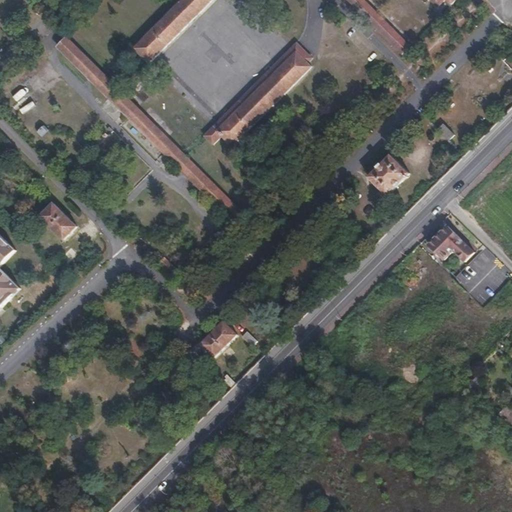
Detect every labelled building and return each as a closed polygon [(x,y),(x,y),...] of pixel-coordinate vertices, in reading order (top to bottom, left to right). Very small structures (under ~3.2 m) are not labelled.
[(181,0),(132,48),(147,63),(211,0),(181,0)] [(362,0),(345,0),(401,55),(409,47),(362,0)] [(242,214),(66,37),(56,47),(83,74),(120,111),(126,117),(171,162),(232,224),(242,214)] [(312,58),(296,43),(291,48),(306,64),(312,58)] [(220,138),(230,148),(311,68),(306,64),(291,48),(202,136),(212,146),(220,138)] [(14,96),(27,85),(22,80),(10,91),(14,96)] [(14,101),(22,112),(26,109),(18,98),(14,101)] [(171,162),(126,117),(117,126),(162,171),(171,162)] [(441,126),(435,132),(446,143),(452,137),(441,126)] [(111,130),(99,143),(135,179),(148,167),(111,130)] [(94,147),(82,160),(118,196),(131,184),(94,147)] [(367,179),(386,197),(409,174),(390,156),(367,179)] [(52,204),(38,217),(61,241),(75,228),(52,204)] [(423,246),(442,263),(458,247),(469,258),(477,250),(449,224),(431,243),(428,241),(423,246)] [(0,306),(9,297),(10,296),(8,294),(16,285),(0,269),(0,264),(14,250),(0,237),(0,306)] [(56,259),(62,266),(73,254),(66,248),(56,259)] [(471,292),(498,262),(484,249),(456,278),(471,292)] [(180,275),(163,257),(157,263),(174,281),(180,275)] [(10,296),(18,288),(16,285),(8,294),(10,296)] [(199,346),(213,360),(237,337),(223,323),(199,346)] [(244,339),(256,344),(258,338),(247,333),(244,339)] [(234,387),(227,380),(225,382),(226,383),(224,385),(230,391),(234,387)] [(511,414),(503,408),(497,414),(511,425),(511,414)]
